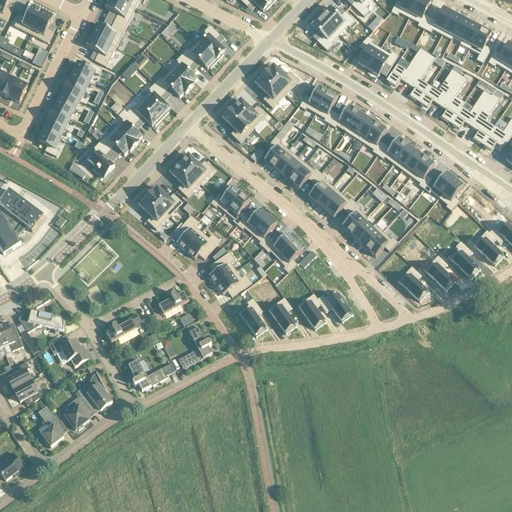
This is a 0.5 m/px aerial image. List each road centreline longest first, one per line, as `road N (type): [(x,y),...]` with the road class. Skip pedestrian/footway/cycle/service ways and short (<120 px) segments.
road 1 (residential): [(505,192),(419,127),(271,39)]
road 2 (residential): [(189,124),(345,265)]
road 3 (tertiary): [(42,272),(189,124)]
road 4 (residential): [(0,125),(20,135),(82,18)]
road 5 (residential): [(377,330),(249,352)]
